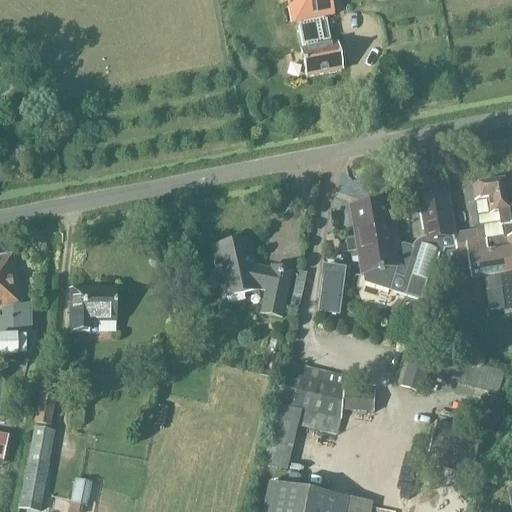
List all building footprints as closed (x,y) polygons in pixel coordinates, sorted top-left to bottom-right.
[(286,0),(291,25),(301,24),(301,26),(299,27),(304,49),(306,48),(306,51),(304,52),(300,52),(305,79),(310,79),(341,73),(336,45),(329,46),(328,44),(330,43),(326,24),(325,22),(324,22),(324,19),(333,17),(329,0),(286,0)] [(481,232),(458,236),(460,256),(481,253),(490,312),(505,309),(506,316),(511,315),(511,182),(474,189),(481,232)] [(352,210),(357,241),(353,242),(355,253),(359,252),(363,276),(365,277),(366,285),(430,305),(434,290),(438,278),(460,274),(447,194),(421,198),(428,239),(423,241),(419,243),(415,247),(413,251),(399,247),(392,203),(352,210)] [(262,316),(281,320),(291,273),(272,269),(272,272),(263,273),(262,270),(254,268),(248,241),(212,249),(224,300),(260,293),(267,294),(262,316)] [(5,324),(0,324),(0,361),(24,361),(23,341),(31,340),(29,311),(21,312),(12,258),(0,260),(0,312),(3,312),(5,324)] [(72,334),(90,334),(90,325),(117,325),(117,293),(72,294),(72,334)] [(413,354),(406,388),(426,392),(433,358),(413,354)] [(436,360),(430,382),(492,398),(498,375),(436,360)] [(303,380),(286,377),(279,411),(342,425),(344,415),(370,416),(371,397),(348,396),(351,381),(305,371),(303,380)] [(55,404),(40,401),(21,507),(27,508),(39,510),(45,481),(48,482),(52,459),(49,459),(54,432),(50,432),(55,404)] [(478,455),(481,445),(438,435),(431,463),(474,473),(477,460),(483,461),(484,457),(478,455)] [(0,437),(0,462),(3,464),(8,440),(0,437)] [(349,488),(270,472),(262,511),(369,511),(370,509),(346,504),(349,488)]
